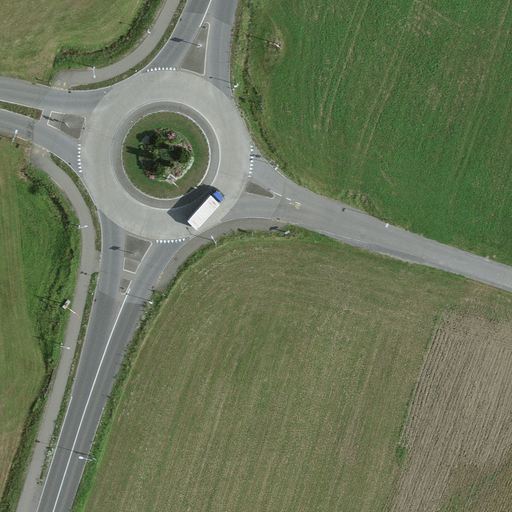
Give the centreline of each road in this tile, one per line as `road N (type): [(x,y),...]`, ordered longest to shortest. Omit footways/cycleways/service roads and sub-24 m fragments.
road 1 (unclassified): [(511,278),(233,173)]
road 2 (primary): [(55,511),(114,321)]
road 3 (primary): [(111,196),(114,321)]
road 4 (primary): [(114,321),(182,222)]
